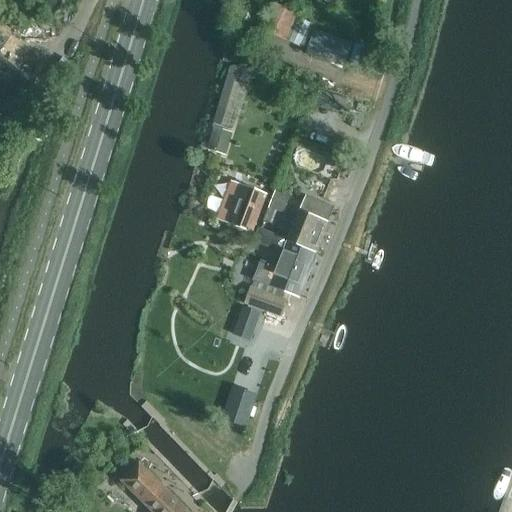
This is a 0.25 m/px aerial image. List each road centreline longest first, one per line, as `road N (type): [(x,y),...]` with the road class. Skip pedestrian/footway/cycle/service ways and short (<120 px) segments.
road 1 (unclassified): [(226,511),(370,153),(416,0)]
road 2 (primary): [(0,470),(143,0)]
